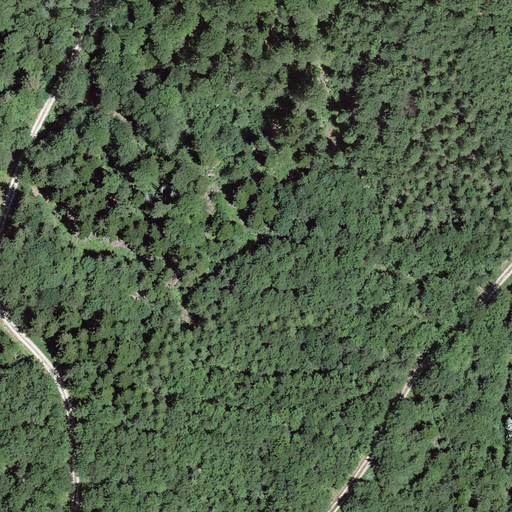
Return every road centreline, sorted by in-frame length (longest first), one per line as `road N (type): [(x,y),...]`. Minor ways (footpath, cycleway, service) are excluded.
road 1 (track): [(332,511),(415,380),(511,272)]
road 2 (track): [(97,0),(0,221)]
road 3 (track): [(0,306),(58,385),(74,434),(71,511)]
